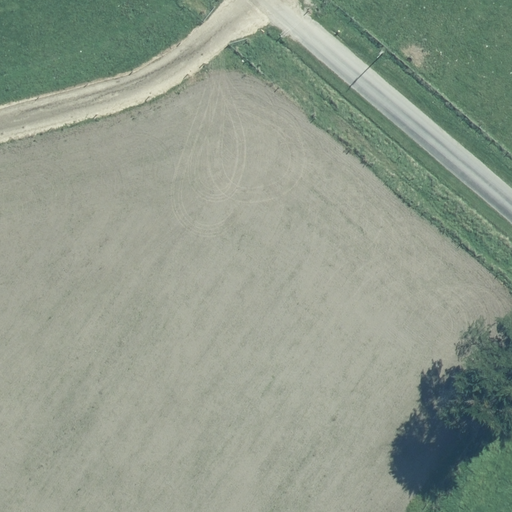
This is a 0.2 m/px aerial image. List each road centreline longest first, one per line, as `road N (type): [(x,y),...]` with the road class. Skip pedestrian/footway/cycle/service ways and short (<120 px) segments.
road 1 (unclassified): [(511,210),(267,0)]
road 2 (track): [(0,124),(143,84),(190,62),(265,0)]
